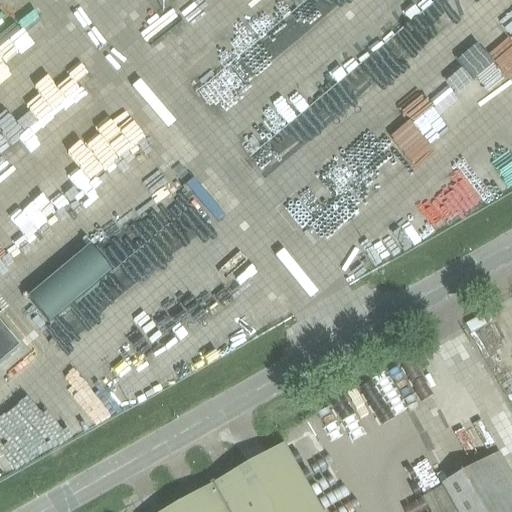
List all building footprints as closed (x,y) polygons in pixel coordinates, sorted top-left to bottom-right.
[(8,19),(3,13),(0,15),(0,43),(5,50),(43,20),(29,3),(8,19)] [(165,55),(181,42),(161,16),(145,28),(165,55)] [(511,82),(511,22),(441,56),(453,83),(431,93),(430,110),(409,94),(397,100),(378,126),(391,135),(340,203),(351,198),(363,207),(384,197),(377,180),(411,165),(413,141),(444,126),(440,131),(451,139),(464,122),(456,106),(483,93),(480,87),(507,89),(511,82)] [(420,51),(401,30),(372,54),(391,76),(420,51)] [(92,41),(80,51),(118,92),(129,81),(92,41)] [(33,43),(0,63),(0,117),(24,103),(20,96),(36,87),(21,61),(38,50),(33,43)] [(204,105),(225,111),(229,96),(236,98),(239,87),(210,80),(204,105)] [(335,119),(343,112),(320,88),(312,95),(335,119)] [(37,151),(31,142),(68,117),(69,119),(85,108),(75,93),(64,100),(60,93),(43,104),(39,99),(27,108),(33,117),(18,127),(26,138),(11,148),(21,162),(37,151)] [(511,151),(511,125),(500,134),(511,151)] [(22,168),(13,150),(0,157),(0,154),(9,146),(0,137),(0,191),(0,192),(6,186),(0,175),(0,173),(9,182),(22,168)] [(486,159),(464,169),(483,206),(511,190),(511,158),(511,157),(490,168),(486,159)] [(444,169),(426,186),(437,198),(426,208),(448,231),(477,204),(444,169)] [(194,176),(180,191),(207,215),(221,199),(194,176)] [(329,256),(345,283),(409,245),(393,218),(329,256)] [(286,251),(278,259),(316,298),(324,290),(286,251)] [(68,350),(95,330),(91,325),(102,318),(91,302),(80,310),(81,311),(68,321),(67,318),(53,328),(58,334),(65,329),(71,337),(63,343),(68,350)] [(54,325),(47,316),(39,322),(47,331),(54,325)] [(0,369),(23,351),(0,322),(0,369)] [(63,370),(55,375),(82,415),(119,391),(101,364),(71,383),(63,370)] [(375,387),(327,413),(334,426),(321,434),(330,449),(372,426),(364,412),(373,408),(378,416),(388,411),(375,387)] [(361,511),(320,428),(298,439),(333,511),(361,511)] [(172,511),(322,511),(286,448),(172,511)] [(511,511),(511,479),(499,456),(421,502),(426,511),(511,511)] [(391,511),(383,497),(363,507),(365,511),(391,511)]
